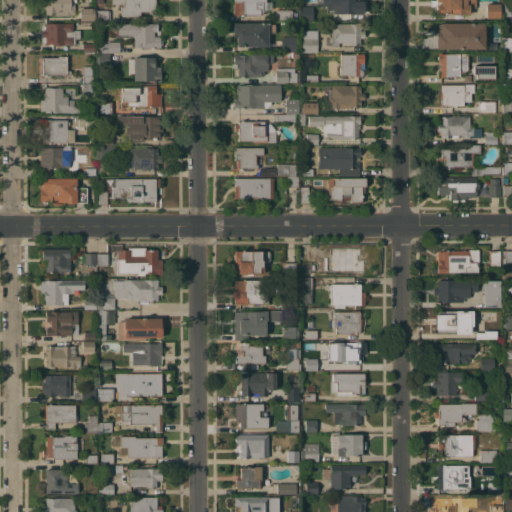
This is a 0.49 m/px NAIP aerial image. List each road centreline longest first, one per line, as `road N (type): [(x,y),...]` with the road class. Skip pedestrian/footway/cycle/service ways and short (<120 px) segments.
road 1 (tertiary): [(511,223),(0,226)]
road 2 (residential): [(397,511),(398,0)]
road 3 (residential): [(10,511),(9,0)]
road 4 (residential): [(196,511),(195,0)]
